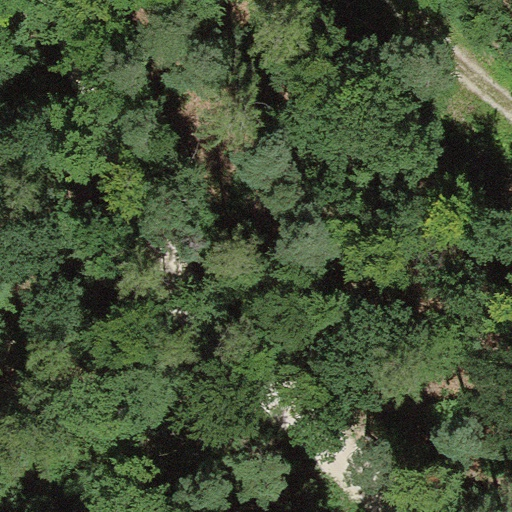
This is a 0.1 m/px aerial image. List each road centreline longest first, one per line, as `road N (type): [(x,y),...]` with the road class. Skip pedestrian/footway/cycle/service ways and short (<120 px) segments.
road 1 (track): [(48,0),(206,322),(377,511)]
road 2 (track): [(511,99),(416,0)]
